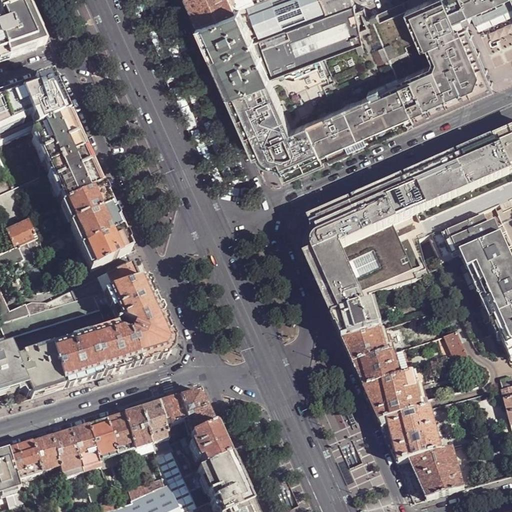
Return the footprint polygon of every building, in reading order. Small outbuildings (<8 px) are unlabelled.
[(24,0),(13,0),(0,6),(0,16),(26,5),(24,0)] [(236,9),(232,0),(188,0),(190,3),(198,23),(236,9)] [(255,2),(254,0),(232,0),(236,9),(247,4),(255,2)] [(261,39),(327,14),(321,0),(259,0),(255,2),(247,4),(261,39)] [(353,0),(321,0),(327,14),(354,4),(353,0)] [(459,23),(447,0),(424,0),(360,27),(363,42),(368,60),(459,25),(459,23)] [(511,0),(447,0),(459,23),(465,20),(464,20),(463,17),(465,13),(469,11),(483,5),(494,0),(511,0)] [(363,42),(360,27),(354,4),(327,14),(261,39),(274,75),(363,42)] [(34,23),(26,5),(0,16),(0,21),(1,23),(0,23),(0,63),(45,47),(34,23)] [(363,42),(274,75),(261,39),(259,40),(251,18),(242,21),(236,9),(198,23),(200,27),(216,61),(217,63),(228,89),(252,143),(254,148),(256,151),(257,154),(258,157),(259,158),(264,161),(270,163),(274,164),(279,166),(282,170),(284,169),(286,174),(484,88),(469,49),(461,26),(460,26),(459,25),(368,60),(363,42)] [(463,17),(464,20),(471,17),(469,11),(465,13),(463,17)] [(469,49),(477,46),(467,23),(461,26),(469,49)] [(469,49),(484,88),(494,83),(477,46),(469,49)] [(51,77),(0,94),(0,135),(23,126),(21,122),(29,118),(35,131),(64,118),(68,116),(56,88),(51,77)] [(75,131),(68,116),(64,118),(67,125),(69,124),(70,126),(67,127),(73,139),(75,138),(76,140),(78,139),(75,131)] [(30,133),(62,206),(96,191),(93,183),(95,182),(94,181),(92,182),(87,169),(89,168),(88,167),(86,168),(84,164),(81,157),(77,158),(71,144),(74,143),(74,144),(76,140),(75,138),(73,139),(67,127),(70,126),(69,124),(67,125),(64,118),(35,131),(30,133)] [(511,135),(308,223),(311,229),(309,230),(310,234),(310,238),(307,242),(304,247),(303,253),(304,258),(331,320),(333,319),(372,307),(370,298),(431,281),(425,266),(421,251),(419,244),(419,239),(417,234),(429,230),(480,212),(496,207),(511,200),(511,135)] [(77,143),(74,144),(74,143),(71,144),(77,158),(81,157),(83,156),(77,143)] [(96,191),(101,189),(89,162),(84,164),(86,168),(88,167),(89,168),(87,169),(92,182),(94,181),(95,182),(93,183),(96,191)] [(105,198),(101,189),(96,191),(62,206),(60,207),(69,227),(110,209),(105,198)] [(116,223),(110,209),(69,227),(79,250),(119,232),(116,223)] [(511,265),(494,226),(488,229),(482,217),(428,241),(439,268),(460,259),(469,254),(506,338),(500,341),(509,360),(511,358),(511,265)] [(27,221),(5,231),(14,250),(16,248),(26,245),(36,240),(27,221)] [(89,272),(129,253),(124,242),(119,232),(79,250),(89,272)] [(36,240),(26,245),(34,263),(45,259),(36,240)] [(26,245),(16,248),(23,263),(21,263),(35,295),(47,293),(44,285),(37,269),(34,263),(26,245)] [(16,248),(14,250),(0,255),(0,325),(41,313),(39,308),(45,305),(30,304),(8,313),(0,296),(0,272),(21,263),(23,263),(16,248)] [(469,254),(460,259),(497,342),(500,341),(506,338),(469,254)] [(47,264),(37,269),(44,285),(54,281),(47,264)] [(131,264),(45,305),(39,308),(41,313),(78,302),(93,297),(94,297),(102,294),(106,293),(139,283),(135,273),(131,264)] [(153,299),(145,282),(145,281),(139,283),(106,293),(119,322),(132,329),(161,319),(153,299)] [(119,322),(106,293),(102,294),(108,307),(116,324),(119,322)] [(108,307),(102,294),(94,297),(100,311),(100,310),(108,307)] [(93,297),(78,302),(82,317),(99,312),(93,297)] [(78,302),(41,313),(0,325),(0,328),(5,341),(82,317),(78,302)] [(333,319),(331,320),(336,332),(341,343),(379,331),(372,307),(333,319)] [(173,345),(161,319),(132,329),(128,337),(139,366),(153,362),(167,358),(173,345)] [(115,327),(88,336),(89,339),(117,331),(115,327)] [(119,373),(139,366),(128,337),(117,332),(117,331),(89,339),(101,378),(119,373)] [(379,331),(341,343),(347,355),(352,367),(388,356),(380,331),(379,331)] [(444,339),(455,364),(467,360),(456,335),(444,339)] [(89,339),(88,336),(50,347),(51,351),(89,339)] [(81,384),(101,378),(89,339),(51,351),(63,388),(64,390),(81,384)] [(13,360),(9,349),(0,350),(0,354),(15,389),(16,392),(17,392),(27,389),(13,360)] [(44,353),(54,390),(63,388),(51,351),(44,353)] [(27,389),(30,397),(45,393),(54,390),(44,353),(30,358),(29,355),(13,360),(27,389)] [(0,379),(1,379),(5,392),(6,392),(15,389),(0,354),(0,379)] [(388,356),(352,367),(358,379),(363,391),(400,380),(398,374),(394,361),(392,354),(388,356)] [(405,358),(394,361),(398,374),(409,371),(405,358)] [(413,376),(414,384),(422,383),(420,374),(413,376)] [(400,380),(363,391),(367,401),(371,410),(375,417),(419,404),(414,384),(413,376),(400,380)] [(511,388),(501,392),(503,401),(511,398),(511,388)] [(182,397),(179,398),(186,420),(191,436),(215,425),(200,391),(182,397)] [(161,404),(157,405),(163,423),(167,422),(168,425),(168,426),(177,423),(186,420),(179,398),(177,399),(161,404)] [(511,398),(503,401),(511,428),(511,427),(511,398)] [(429,411),(427,402),(419,404),(421,413),(429,411)] [(419,404),(375,417),(376,420),(378,425),(387,423),(421,413),(419,404)] [(147,408),(140,410),(151,447),(169,442),(164,426),(163,423),(157,405),(147,408)] [(123,415),(134,452),(151,447),(140,410),(130,413),(123,415)] [(395,452),(398,466),(409,463),(442,454),(430,411),(429,411),(421,413),(387,423),(389,431),(395,452)] [(106,421),(117,457),(134,452),(123,415),(113,419),(106,421)] [(88,426),(99,463),(117,457),(106,421),(92,425),(88,426)] [(168,426),(168,425),(165,426),(167,433),(179,430),(177,423),(168,426)] [(378,425),(382,433),(389,431),(387,423),(378,425)] [(171,445),(172,447),(185,478),(197,472),(229,458),(222,441),(215,425),(191,436),(171,445)] [(70,432),(81,468),(99,463),(88,426),(74,431),(70,432)] [(56,436),(51,438),(60,467),(62,474),(81,468),(70,432),(56,436)] [(36,442),(31,444),(40,473),(60,467),(51,438),(36,442)] [(18,448),(8,451),(17,482),(41,475),(40,473),(31,444),(18,448)] [(191,511),(192,511),(196,510),(195,507),(183,479),(185,478),(172,447),(153,453),(162,480),(164,488),(147,495),(130,503),(131,505),(113,511),(109,511),(191,511)] [(0,511),(25,511),(24,506),(22,499),(17,482),(8,451),(0,453),(0,511)] [(409,463),(427,502),(464,492),(453,451),(442,454),(409,463)] [(229,458),(197,472),(206,492),(214,511),(235,511),(251,505),(249,502),(229,458)] [(99,463),(81,468),(82,474),(100,468),(99,463)] [(62,474),(63,480),(82,474),(81,468),(62,474)] [(146,491),(147,495),(164,488),(162,480),(144,486),(146,491)] [(146,491),(129,497),(130,503),(147,495),(146,491)]
